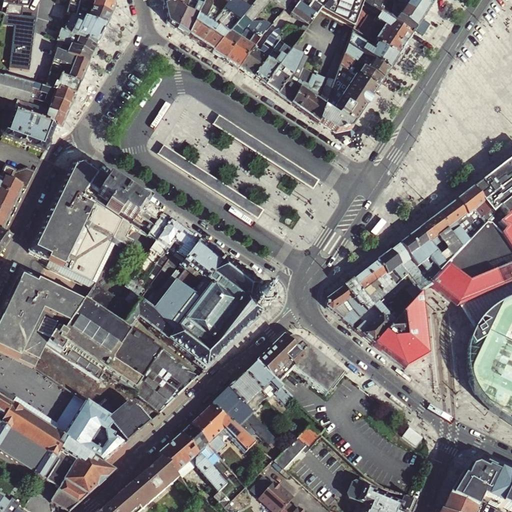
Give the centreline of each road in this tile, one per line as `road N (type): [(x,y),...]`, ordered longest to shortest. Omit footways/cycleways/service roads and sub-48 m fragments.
road 1 (tertiary): [(85,511),(138,450),(299,310)]
road 2 (secondary): [(75,141),(295,284)]
road 3 (secondary): [(363,173),(148,33)]
road 4 (secondary): [(458,431),(321,328)]
road 5 (secondary): [(381,184),(455,40)]
road 6 (secondary): [(455,40),(363,173)]
road 7 (tertiary): [(75,141),(56,151),(0,278)]
road 8 (secondary): [(148,33),(75,141)]
road 9 (secondary): [(363,173),(295,284)]
road 10 (secondary): [(313,295),(381,184)]
